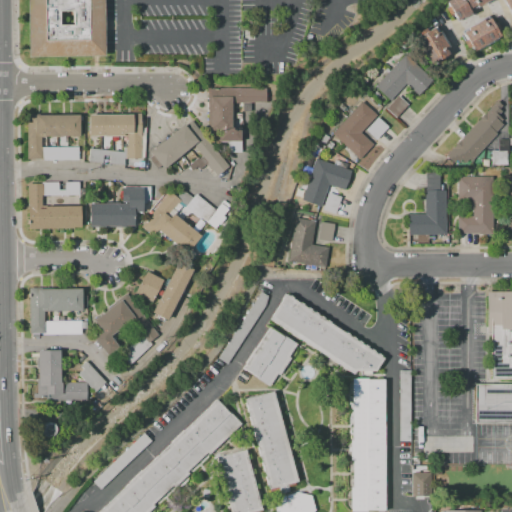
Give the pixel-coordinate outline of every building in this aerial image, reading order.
[(27,0),(104,0),(105,55),(28,56),(27,0)] [(465,0),(473,13),(463,18),(462,17),(456,20),(452,12),(449,14),(446,6),(448,5),(445,0),(465,0)] [(489,0),(477,7),(476,5),(471,8),(466,0),(489,0)] [(503,0),(511,0),(511,13),(511,11),(510,12),(503,0)] [(499,36),(473,52),(471,47),(467,49),(463,41),(466,39),(462,33),(468,30),(466,27),(482,18),(483,21),(489,17),(492,22),(494,21),(499,30),(496,31),(499,36)] [(448,47),(447,47),(450,53),(444,57),(446,60),(437,65),(435,62),(430,65),(414,38),(418,36),(416,33),(425,27),(426,29),(434,25),(438,32),(439,31),(448,47)] [(432,80),(418,96),(405,84),(389,101),(373,87),(404,54),(432,80)] [(265,88),(265,102),(250,102),(250,111),(241,111),(241,103),(231,103),(231,127),(240,127),(240,152),(227,152),(227,142),(217,142),(217,130),(208,130),(208,88),(265,88)] [(407,105),(395,118),(385,109),(398,95),(407,105)] [(496,134),(470,161),(467,159),(464,162),(461,159),(458,162),(455,160),(453,163),(445,155),(496,100),(501,105),(498,109),(501,111),(497,115),(502,119),(499,122),(502,124),(494,132),(496,134)] [(358,159),(331,134),(360,101),(375,115),(359,133),(372,144),(358,159)] [(124,152),(123,147),(127,147),(127,137),(123,137),(123,136),(88,136),(88,115),(132,114),(132,113),(140,112),(140,158),(124,159),(124,165),(109,163),(110,156),(103,155),(102,163),(88,161),(90,148),(124,152)] [(26,159),(26,114),(38,114),(39,115),(78,115),(78,135),(41,136),(41,147),(77,147),(77,160),(64,160),(63,152),(57,152),(57,160),(40,160),(40,159),(26,159)] [(387,126),(375,139),(365,130),(377,117),(387,126)] [(228,167),(216,176),(211,171),(211,172),(205,164),(198,170),(196,167),(191,171),(187,166),(197,158),(198,159),(201,157),(192,145),(163,169),(160,166),(156,169),(148,158),(152,155),(149,152),(183,124),(184,126),(190,120),(228,167)] [(325,144),(319,140),(323,134),(329,137),(325,144)] [(491,164),(490,150),(498,150),(497,139),(508,139),(508,151),(506,151),(506,164),(491,164)] [(330,149),(325,146),(329,141),(333,144),(330,149)] [(319,147),(323,150),(320,156),(315,153),(319,147)] [(332,150),(338,155),(336,159),(329,155),(332,150)] [(321,206),(301,200),(315,158),(334,164),(335,160),(343,163),(341,167),(351,170),(344,190),(328,184),(321,206)] [(491,176),(491,234),(477,234),(477,233),(457,233),(457,216),(469,216),(469,201),(457,201),(456,177),(491,176)] [(80,227),(73,227),(73,228),(28,229),(27,184),(41,184),(41,182),(58,182),(58,189),(64,189),(64,182),(78,182),(79,195),(41,195),(41,205),(45,205),(45,206),(80,206),(80,227)] [(89,227),(88,204),(126,204),(126,201),(120,201),(120,188),(142,187),(142,186),(148,186),(149,200),(145,200),(145,203),(141,203),(141,211),(132,212),(133,226),(89,227)] [(445,234),(408,234),(408,214),(424,214),(424,190),(444,190),(445,234)] [(199,236),(185,253),(163,236),(160,235),(156,240),(140,227),(168,192),(180,201),(177,204),(180,206),(173,215),(199,236)] [(340,197),(334,214),(322,209),(327,192),(340,197)] [(223,200),(229,205),(226,208),(227,209),(222,215),(224,217),(215,228),(201,217),(199,219),(184,207),(195,194),(215,210),(223,200)] [(324,268),(287,262),(289,249),(280,248),(282,236),(291,237),(294,218),(314,221),(310,245),(328,248),(324,268)] [(334,224),(331,242),(317,240),(320,222),(334,224)] [(151,312),(177,261),(192,269),(166,321),(163,319),(162,321),(156,318),(157,315),(151,312)] [(162,280),(151,302),(134,293),(145,271),(162,280)] [(80,334),(43,335),(43,333),(38,333),(38,337),(32,337),(32,333),(30,333),(29,288),(46,288),(46,289),(81,288),(81,294),(85,294),(86,308),(82,308),(82,311),(43,311),(43,322),(49,321),(49,316),(63,316),(63,321),(80,321),(80,322),(85,322),(85,328),(80,328),(80,334)] [(511,378),(490,378),(490,332),(486,332),(486,291),(511,290),(511,378)] [(212,365),(260,292),(267,296),(265,304),(221,371),(212,365)] [(158,335),(148,342),(131,320),(110,336),(118,347),(107,356),(93,338),(102,331),(93,319),(99,315),(99,316),(107,309),(107,308),(126,293),(158,335)] [(383,358),(375,371),(355,370),(353,374),(269,319),(286,294),(383,358)] [(242,368),(268,328),(282,337),(283,336),(296,344),(288,357),(290,358),(279,375),(277,374),(268,387),(255,378),(256,377),(242,368)] [(85,400),(52,401),(52,397),(33,397),(33,393),(37,393),(37,379),(38,379),(38,368),(36,368),(36,357),(37,357),(37,350),(59,350),(60,383),(85,382),(85,400)] [(94,392),(77,374),(83,369),(80,366),(85,361),(105,383),(94,392)] [(399,370),(408,370),(409,441),(399,441),(399,370)] [(384,511),(367,511),(351,511),(351,488),(353,488),(352,461),(351,461),(350,441),(352,441),(352,379),(367,379),(367,380),(384,380),(384,511)] [(511,385),(511,425),(477,425),(477,386),(511,385)] [(244,399),(272,392),(296,481),(286,484),(288,491),(279,493),(277,487),(268,489),(244,399)] [(98,511),(215,399),(228,413),(229,412),(240,424),(207,455),(206,453),(186,472),(188,473),(174,487),(172,485),(152,504),(154,506),(147,511),(98,511)] [(151,441),(100,489),(92,481),(143,433),(151,441)] [(261,510),(253,511),(230,511),(216,457),(245,449),(261,510)] [(429,472),(410,472),(411,496),(430,495),(429,472)] [(313,497),(317,511),(277,511),(276,508),(286,498),(300,494),(313,497)]
